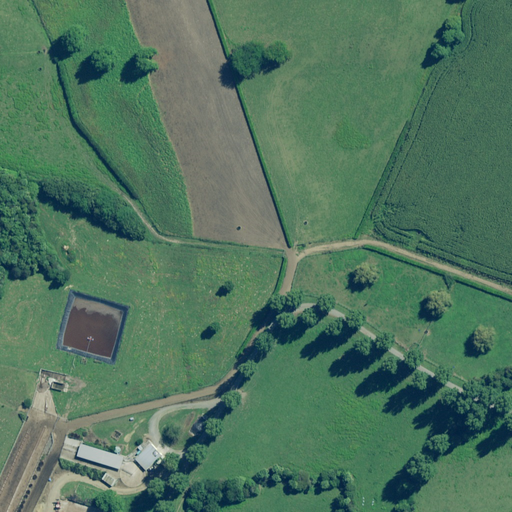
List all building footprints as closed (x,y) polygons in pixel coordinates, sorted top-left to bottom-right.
[(200,429),(194,425),(186,439),(192,443),(200,429)] [(124,458),(81,444),(78,457),(120,470),(124,458)] [(162,456),(151,445),(136,459),(146,471),(162,456)] [(117,480),(107,474),(102,480),(112,487),(117,480)] [(102,511),(68,500),(63,511),(102,511)]
